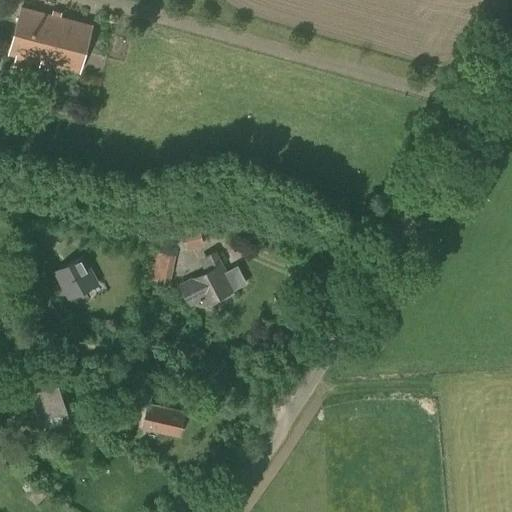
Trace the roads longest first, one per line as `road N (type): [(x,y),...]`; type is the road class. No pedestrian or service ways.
road 1 (unclassified): [(211,511),(511,30)]
road 2 (unknown): [(283,403),(221,369),(105,340),(58,338),(0,366)]
